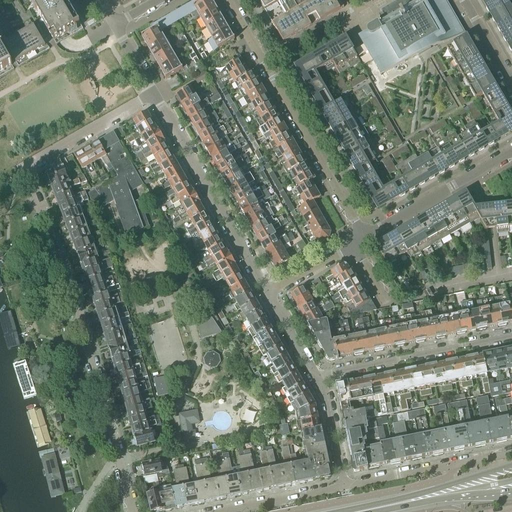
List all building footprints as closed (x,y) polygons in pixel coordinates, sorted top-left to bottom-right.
[(11,0),(0,6),(0,77),(14,70),(57,45),(55,41),(56,41),(56,40),(62,37),(67,33),(70,37),(80,32),(77,28),(79,26),(64,0),(11,0)] [(197,0),(173,14),(178,22),(195,11),(199,18),(216,8),(211,0),(205,0),(199,4),(197,0)] [(257,0),(264,11),(278,3),(285,16),(272,24),(283,43),(289,40),(343,8),(338,0),(257,0)] [(417,0),(407,0),(399,5),(398,5),(397,5),(397,6),(395,7),(378,17),(382,23),(381,23),(381,24),(379,25),(370,31),(369,31),(369,32),(368,32),(368,33),(369,33),(369,34),(369,35),(370,35),(371,35),(372,35),(375,34),(376,37),(372,39),(364,44),(378,69),(379,69),(381,73),(379,74),(380,75),(404,63),(407,62),(417,55),(443,41),(444,43),(443,43),(443,44),(465,33),(463,34),(457,24),(443,0),(440,0),(434,4),(432,1),(433,0),(422,0),(421,1),(421,0),(421,1),(419,2),(418,2),(417,0)] [(489,12),(492,16),(509,6),(505,0),(495,0),(486,5),(487,8),(485,9),(488,13),(489,12)] [(495,22),(498,26),(511,17),(511,10),(509,6),(492,16),(492,18),(491,18),(494,23),(495,22)] [(222,19),(216,8),(199,18),(205,29),(222,19)] [(141,37),(147,48),(164,38),(160,32),(178,22),(173,14),(150,27),(152,31),(141,37)] [(500,32),(504,35),(511,30),(511,17),(498,26),(498,28),(497,28),(499,33),(500,32)] [(228,29),(222,19),(205,29),(211,39),(228,29)] [(234,40),(228,29),(211,39),(207,42),(213,53),(217,49),(217,50),(234,40)] [(506,42),(509,45),(511,43),(511,30),(504,35),(504,37),(502,38),(505,42),(506,42)] [(147,48),(153,59),(170,49),(164,38),(147,48)] [(446,49),(452,60),(470,49),(467,45),(469,44),(466,39),(464,40),(464,39),(446,49)] [(341,44),(336,47),(349,70),(360,63),(347,41),(346,41),(345,40),(340,42),(341,44)] [(331,50),(326,53),(335,68),(339,75),(349,70),(336,47),(335,45),(330,48),(331,50)] [(452,60),(458,69),(475,59),(473,54),(474,53),(472,48),(470,49),(452,60)] [(153,59),(159,69),(176,59),(170,49),(153,59)] [(321,56),(309,63),(315,73),(324,68),(326,72),(335,68),(326,53),(325,51),(320,54),(321,56)] [(227,60),(230,65),(235,62),(232,57),(227,60)] [(434,60),(438,67),(442,65),(438,57),(434,60)] [(176,59),(159,69),(165,80),(187,67),(181,58),(176,59)] [(458,69),(464,79),(481,69),(478,64),(480,63),(477,58),(475,59),(458,69)] [(211,76),(214,80),(216,83),(244,67),(242,65),(243,64),(241,60),(240,60),(239,60),(235,62),(230,65),(226,68),(223,73),(218,76),(217,73),(211,76)] [(307,85),(309,88),(320,82),(315,73),(309,63),(298,69),(304,80),(302,81),(305,86),(307,85)] [(442,65),(438,67),(442,74),(446,72),(442,65)] [(232,79),(235,83),(249,74),(247,70),(246,70),(244,67),(216,83),(220,91),(224,89),(222,85),(232,79)] [(464,79),(469,89),(487,79),(484,74),(486,73),(483,68),(481,69),(464,79)] [(193,79),(197,84),(208,78),(205,72),(193,79)] [(234,84),(238,91),(257,80),(255,78),(256,77),(253,72),(249,74),(235,83),(235,84),(234,84)] [(363,76),(355,80),(359,85),(366,81),(363,76)] [(333,81),(335,86),(343,82),(340,77),(333,81)] [(402,81),(406,90),(416,87),(413,77),(402,81)] [(445,79),(449,87),(454,84),(449,77),(445,79)] [(487,79),(469,89),(475,99),(492,89),(490,84),(492,83),(489,78),(487,79)] [(238,91),(242,99),(262,88),(260,83),(259,83),(257,80),(238,91)] [(359,85),(355,80),(348,84),(351,89),(359,85)] [(318,104),(321,109),(332,103),(320,82),(309,88),(316,99),(314,100),(317,105),(318,104)] [(335,86),(338,90),(345,86),(343,82),(335,86)] [(454,84),(449,87),(454,94),(458,92),(454,84)] [(345,86),(338,90),(341,95),(348,91),(345,86)] [(367,86),(362,89),(366,96),(371,93),(367,86)] [(180,103),(181,105),(195,97),(190,88),(176,96),(177,97),(176,98),(179,103),(180,103)] [(242,99),(247,106),(266,96),(264,93),(265,92),(262,88),(242,99)] [(220,91),(225,99),(228,97),(224,89),(220,91)] [(483,98),(494,116),(505,110),(498,99),(500,98),(497,93),(495,94),(494,91),(483,98)] [(184,110),(186,113),(207,101),(205,96),(202,98),(200,94),(195,97),(181,105),(180,106),(183,111),(184,110)] [(187,117),(189,122),(204,113),(202,109),(209,105),(220,99),(218,95),(214,97),(213,98),(207,101),(186,113),(188,116),(187,117)] [(247,106),(251,114),(271,103),(268,98),(267,98),(266,96),(247,106)] [(225,99),(229,107),(233,104),(228,97),(225,99)] [(461,97),(457,99),(461,107),(465,104),(461,97)] [(326,122),(328,121),(351,108),(345,98),(333,105),(332,103),(321,109),(325,116),(323,117),(326,122)] [(373,109),(374,108),(379,106),(374,98),(369,102),(373,109)] [(251,114),(256,122),(274,111),(273,108),(273,107),(271,103),(251,114)] [(229,107),(233,114),(237,112),(233,104),(229,107)] [(474,104),(466,108),(468,112),(469,113),(476,108),(474,104)] [(379,106),(374,108),(379,116),(383,113),(379,106)] [(332,132),(334,131),(351,121),(352,122),(357,119),(351,108),(328,121),(331,126),(329,127),(332,132)] [(466,108),(456,114),(458,118),(466,114),(465,114),(468,112),(466,108)] [(479,113),(476,108),(469,113),(471,117),(479,113)] [(223,112),(228,120),(231,118),(227,110),(223,112)] [(494,116),(499,124),(505,135),(511,130),(511,122),(509,117),(511,116),(508,111),(506,113),(505,110),(494,116)] [(204,113),(189,122),(192,127),(193,126),(195,128),(216,116),(214,113),(211,114),(209,111),(204,113)] [(256,122),(260,129),(280,118),(277,114),(276,114),(274,111),(256,122)] [(233,114),(238,122),(242,119),(237,112),(233,114)] [(135,125),(137,129),(152,121),(149,115),(148,116),(146,113),(125,125),(128,129),(135,125)] [(481,117),(479,113),(471,117),(474,122),(481,117)] [(458,118),(456,114),(449,118),(451,123),(458,118)] [(195,132),(198,137),(219,125),(216,121),(218,120),(216,116),(195,128),(196,131),(195,132)] [(263,138),(283,126),(281,123),(282,122),(280,118),(260,129),(259,130),(263,138)] [(381,121),(386,128),(390,125),(386,118),(381,121)] [(238,122),(242,129),(246,127),(242,119),(238,122)] [(338,142),(339,141),(362,128),(357,119),(352,122),(351,121),(334,131),(337,136),(335,137),(338,142)] [(127,140),(129,144),(155,129),(154,126),(155,125),(152,121),(137,129),(139,133),(132,137),(127,140)] [(444,121),(436,125),(439,131),(447,127),(444,121)] [(478,129),(488,145),(489,146),(494,144),(493,142),(505,135),(499,124),(489,129),(487,125),(478,129)] [(202,141),(204,144),(229,129),(228,126),(223,129),(223,128),(221,129),(219,125),(198,137),(201,142),(202,141)] [(390,125),(386,128),(385,129),(389,136),(394,133),(390,125)] [(439,131),(436,125),(429,130),(432,135),(439,131)] [(271,138),(273,141),(274,142),(288,133),(286,129),(285,129),(283,126),(263,138),(265,141),(271,138)] [(477,127),(467,133),(478,150),(479,152),(484,149),(483,147),(488,145),(478,129),(477,127)] [(124,136),(120,128),(114,131),(119,140),(124,136)] [(343,152),(345,151),(363,141),(368,138),(362,128),(339,141),(342,146),(341,147),(343,152)] [(143,140),(146,144),(161,136),(158,131),(157,132),(155,129),(129,144),(131,147),(136,144),(143,140)] [(204,147),(207,152),(222,144),(228,140),(226,136),(227,136),(232,133),(229,129),(204,144),(205,147),(204,147)] [(272,149),(274,152),(292,142),(290,138),(291,137),(288,133),(274,142),(273,141),(269,144),(272,149)] [(424,133),(416,137),(419,141),(426,137),(424,133)] [(454,133),(445,139),(458,162),(459,163),(464,161),(463,159),(468,156),(457,139),(454,133)] [(467,133),(457,139),(468,156),(469,158),(474,155),(473,153),(478,150),(467,133)] [(99,144),(112,168),(117,178),(88,194),(92,206),(99,203),(102,207),(113,201),(126,235),(149,227),(141,206),(137,201),(133,203),(130,193),(143,186),(133,168),(129,170),(125,163),(128,161),(128,160),(128,159),(125,153),(114,135),(99,144)] [(251,145),(254,143),(255,142),(251,135),(247,137),(251,145)] [(138,159),(164,144),(163,141),(164,141),(161,136),(146,144),(146,145),(141,148),(143,152),(136,156),(138,159)] [(419,141),(416,137),(409,141),(412,145),(419,141)] [(349,162),(351,161),(374,147),(368,138),(363,141),(345,151),(348,156),(346,157),(349,162)] [(392,141),(396,148),(401,145),(397,138),(392,141)] [(434,145),(437,150),(438,150),(448,167),(449,169),(454,166),(453,165),(458,162),(445,139),(434,145)] [(222,144),(207,152),(210,157),(211,157),(213,160),(239,145),(238,144),(237,142),(236,141),(232,144),(231,144),(228,140),(222,144)] [(108,170),(112,168),(99,144),(98,142),(94,144),(94,143),(89,146),(97,161),(101,159),(108,170)] [(278,160),(282,157),(297,148),(295,144),(294,144),(292,142),(274,152),(278,160)] [(153,156),(155,160),(170,151),(167,146),(166,147),(164,144),(138,159),(140,163),(145,160),(146,161),(153,156)] [(213,163),(216,168),(231,159),(229,155),(236,151),(240,148),(239,145),(213,160),(214,162),(213,163)] [(94,163),(97,161),(89,146),(84,149),(85,150),(81,152),(96,177),(100,175),(94,163)] [(355,171),(357,170),(372,162),(372,163),(380,158),(374,147),(351,161),(354,165),(352,166),(355,171)] [(406,147),(398,151),(401,156),(402,156),(409,152),(408,151),(406,147)] [(280,163),(282,167),(300,156),(299,154),(299,153),(297,148),(282,157),(284,161),(280,163)] [(438,150),(437,150),(428,155),(438,173),(439,175),(444,172),(443,170),(448,167),(438,150)] [(150,168),(152,172),(173,160),(171,157),(173,156),(170,151),(155,160),(157,164),(150,168)] [(253,153),(258,161),(261,159),(257,151),(255,152),(253,153)] [(401,156),(398,151),(391,155),(393,159),(394,161),(401,156)] [(92,179),(96,177),(81,152),(79,153),(78,152),(74,155),(74,156),(82,170),(86,168),(92,179)] [(428,155),(418,161),(428,179),(429,181),(434,178),(433,176),(438,173),(428,155)] [(282,167),(286,175),(291,172),(306,164),(303,159),(302,159),(300,156),(282,167)] [(415,156),(405,162),(418,184),(419,186),(424,183),(423,182),(428,179),(418,161),(415,156)] [(220,172),(222,175),(248,160),(245,157),(240,159),(233,163),(231,159),(216,168),(219,173),(220,172)] [(381,161),(383,166),(391,161),(388,157),(381,161)] [(258,161),(262,167),(262,169),(264,168),(268,165),(264,158),(261,159),(258,161)] [(48,179),(48,180),(65,173),(63,169),(62,167),(67,165),(66,164),(64,160),(45,171),(46,174),(45,175),(47,179),(48,179)] [(152,172),(154,176),(161,171),(164,175),(179,167),(176,162),(175,162),(173,160),(152,172)] [(222,178),(225,183),(247,171),(245,167),(245,166),(244,166),(249,163),(248,160),(222,175),(223,178),(222,178)] [(383,166),(386,170),(393,166),(391,161),(383,166)] [(362,180),(366,187),(377,181),(373,174),(378,172),(372,163),(372,162),(357,170),(359,175),(358,176),(360,181),(362,180)] [(395,168),(401,180),(408,191),(409,190),(410,192),(415,189),(414,187),(418,184),(405,162),(395,168)] [(286,175),(291,182),(309,172),(308,169),(308,168),(306,164),(291,172),(286,175)] [(393,166),(386,170),(389,175),(396,171),(393,166)] [(153,187),(155,190),(161,187),(182,175),(180,172),(181,172),(179,167),(164,175),(166,179),(153,187)] [(229,188),(230,190),(251,178),(247,171),(225,183),(228,188),(229,188)] [(268,175),(273,183),(276,180),(277,180),(272,172),(268,175)] [(291,192),(291,193),(310,182),(314,180),(313,179),(314,178),(312,174),(311,174),(309,172),(291,182),(295,190),(291,192)] [(50,185),(52,190),(69,183),(68,180),(68,179),(67,175),(66,175),(65,173),(48,180),(49,181),(47,181),(49,186),(50,185)] [(182,175),(161,187),(163,191),(170,187),(172,191),(187,182),(184,177),(183,178),(182,175)] [(52,193),(55,199),(70,193),(69,189),(86,182),(84,178),(75,181),(69,183),(52,190),(53,193),(52,193)] [(231,194),(234,199),(256,186),(251,178),(230,190),(232,193),(231,194)] [(273,183),(277,190),(281,188),(277,182),(276,180),(273,183)] [(377,181),(366,187),(369,192),(367,193),(370,198),(372,197),(378,208),(393,199),(387,188),(382,180),(378,183),(377,181)] [(401,180),(387,188),(393,199),(399,196),(400,198),(405,195),(404,193),(408,191),(401,180)] [(163,202),(164,205),(191,190),(189,188),(190,187),(187,182),(172,191),(175,195),(167,199),(163,202)] [(297,194),(300,198),(314,190),(314,189),(315,188),(313,185),(311,185),(310,182),(291,193),(293,196),(297,194)] [(256,186),(234,199),(237,204),(238,203),(239,206),(265,191),(263,187),(258,190),(256,186)] [(179,202),(181,206),(196,198),(193,192),(192,193),(191,190),(164,205),(167,209),(172,206),(179,202)] [(298,205),(301,208),(312,202),(319,198),(317,195),(318,194),(316,190),(315,190),(314,190),(300,198),(302,202),(298,205)] [(240,209),(243,214),(258,206),(257,205),(255,201),(262,197),(264,201),(269,198),(267,194),(265,191),(239,206),(241,208),(240,209)] [(58,203),(59,207),(86,196),(85,193),(72,197),(70,193),(55,199),(57,204),(58,203)] [(460,199),(457,202),(466,219),(469,224),(479,219),(476,212),(467,196),(465,197),(464,195),(460,198),(460,199)] [(62,214),(62,215),(77,209),(75,205),(88,201),(86,196),(59,207),(60,209),(59,209),(61,214),(62,214)] [(282,199),(286,206),(290,204),(285,196),(282,198),(282,199)] [(176,214),(178,218),(200,206),(198,203),(199,202),(196,198),(181,206),(183,210),(176,214)] [(246,218),(248,221),(274,206),(276,206),(274,203),(272,203),(267,206),(265,201),(257,205),(258,206),(243,214),(245,219),(246,218)] [(450,204),(447,208),(460,230),(469,224),(466,219),(457,202),(455,202),(454,201),(450,204)] [(301,214),(303,218),(318,210),(315,206),(314,205),(312,202),(301,208),(295,212),(291,214),(293,218),(301,214)] [(290,204),(286,206),(291,214),(295,212),(290,204)] [(188,217),(190,221),(205,213),(202,208),(201,208),(200,206),(178,218),(174,221),(172,221),(174,225),(188,217)] [(249,224),(251,229),(266,221),(264,217),(276,210),(274,206),(248,221),(250,224),(249,224)] [(508,234),(508,228),(505,208),(504,208),(503,206),(498,207),(499,208),(494,210),(496,229),(497,235),(508,234)] [(440,210),(437,214),(447,230),(450,235),(460,230),(447,208),(445,208),(444,207),(440,209),(440,210)] [(64,220),(66,225),(82,218),(81,215),(81,214),(80,210),(79,210),(78,209),(77,209),(62,215),(61,216),(63,221),(64,220)] [(298,227),(301,232),(322,219),(320,216),(320,214),(318,210),(303,218),(306,223),(298,227)] [(485,211),(476,212),(479,219),(486,230),(491,230),(496,229),(494,210),(489,210),(485,211)] [(431,216),(427,219),(440,241),(450,235),(447,230),(437,214),(435,214),(434,212),(430,215),(431,216)] [(185,229),(187,233),(208,221),(207,218),(208,218),(205,213),(190,221),(192,225),(185,229)] [(255,234),(257,237),(283,221),(281,217),(273,222),(271,218),(266,221),(251,229),(254,234),(255,234)] [(68,230),(70,235),(86,229),(84,225),(85,224),(83,220),(82,220),(82,218),(66,225),(65,226),(67,231),(68,230)] [(421,222),(417,225),(430,247),(440,241),(427,219),(425,219),(424,218),(420,221),(421,222)] [(311,231),(313,236),(328,228),(325,223),(324,223),(322,219),(301,232),(303,235),(311,231)] [(258,240),(260,245),(275,236),(273,232),(287,224),(285,220),(283,221),(257,237),(258,239),(258,240)] [(187,233),(192,241),(214,228),(211,223),(210,224),(208,221),(187,233)] [(411,227),(407,231),(420,253),(430,247),(417,225),(415,225),(415,224),(410,226),(411,227)] [(192,241),(196,249),(217,236),(216,234),(217,233),(214,228),(192,241)] [(328,228),(313,236),(316,241),(309,245),(311,249),(328,239),(330,232),(328,228)] [(72,241),(73,245),(89,239),(88,235),(88,234),(87,230),(86,230),(86,229),(70,235),(69,236),(71,241),(72,241)] [(172,232),(174,236),(176,239),(180,237),(176,230),(172,232)] [(401,233),(397,236),(407,254),(410,259),(420,253),(407,231),(405,231),(405,230),(400,232),(401,233)] [(264,249),(266,252),(272,248),(292,237),(291,234),(290,234),(285,236),(278,240),(275,236),(260,245),(263,250),(264,249)] [(391,238),(387,240),(397,259),(407,254),(397,236),(396,236),(395,235),(391,238)] [(206,248),(208,252),(215,248),(223,244),(220,239),(219,239),(217,236),(196,249),(198,252),(206,248)] [(266,255),(269,260),(284,252),(282,248),(289,244),(289,243),(294,240),(292,237),(272,248),(266,252),(267,255),(266,255)] [(75,250),(77,255),(93,249),(92,245),(92,244),(91,240),(90,240),(89,239),(73,245),(74,246),(72,246),(74,251),(75,250)] [(397,259),(387,240),(383,243),(382,242),(378,245),(376,246),(387,265),(397,259)] [(296,245),(302,254),(308,251),(302,241),(296,245)] [(203,261),(205,264),(226,252),(225,249),(223,244),(215,248),(208,252),(210,256),(203,261)] [(185,255),(189,253),(185,245),(181,248),(185,255)] [(79,261),(81,265),(96,260),(97,259),(95,255),(96,253),(94,250),(93,250),(93,249),(77,255),(77,256),(76,256),(78,261),(79,261)] [(284,252),(269,260),(273,268),(274,268),(275,269),(289,261),(286,255),(288,254),(286,250),(284,252)] [(214,263),(217,268),(231,259),(229,254),(228,255),(226,252),(205,264),(200,267),(200,268),(200,267),(202,270),(207,267),(207,268),(214,263)] [(200,281),(203,286),(235,267),(233,265),(234,264),(231,259),(217,268),(219,272),(212,275),(211,275),(200,281)] [(82,270),(84,274),(111,264),(109,260),(97,264),(96,260),(81,265),(80,266),(81,271),(82,270)] [(84,277),(85,282),(101,277),(100,272),(112,268),(111,264),(84,274),(85,276),(84,277)] [(322,283),(324,287),(351,271),(349,272),(345,264),(330,273),(332,277),(322,283)] [(223,279),(225,283),(240,275),(237,269),(236,270),(235,267),(203,286),(205,290),(216,283),(223,279)] [(340,283),(342,286),(356,279),(355,278),(356,277),(354,274),(353,274),(351,271),(324,287),(326,290),(328,294),(333,291),(331,288),(340,283)] [(217,298),(223,295),(244,283),(242,280),(243,279),(240,275),(225,283),(228,287),(213,296),(215,299),(217,298)] [(88,287),(89,290),(117,281),(116,277),(103,281),(101,277),(85,282),(87,287),(88,287)] [(331,299),(333,302),(360,286),(359,284),(359,282),(357,279),(356,279),(342,286),(345,291),(331,299)] [(293,301),(295,303),(320,289),(322,288),(318,280),(311,284),(313,288),(306,292),(304,288),(290,295),(291,296),(290,296),(293,301)] [(89,293),(91,299),(107,294),(106,289),(119,285),(117,281),(89,290),(90,293),(89,293)] [(234,299),(236,301),(249,293),(248,290),(249,290),(246,285),(245,285),(244,283),(223,295),(225,299),(228,297),(231,301),(234,299)] [(416,290),(414,287),(411,283),(407,286),(411,293),(416,290)] [(349,298),(351,302),(364,294),(365,292),(363,289),(361,289),(360,286),(333,302),(335,306),(349,298)] [(296,307),(298,311),(313,303),(311,300),(317,296),(317,295),(322,292),(320,289),(295,303),(297,306),(296,307)] [(423,293),(426,299),(432,295),(428,290),(423,293)] [(233,306),(237,312),(255,302),(254,301),(255,300),(253,297),(252,297),(249,293),(236,301),(234,301),(237,305),(233,306)] [(109,298),(107,294),(91,299),(93,304),(94,304),(95,307),(123,298),(121,294),(117,296),(109,298)] [(338,315),(340,318),(349,313),(370,301),(366,295),(365,295),(364,294),(351,302),(353,306),(338,315)] [(503,307),(498,308),(502,326),(506,325),(506,324),(511,323),(507,296),(501,297),(503,307)] [(98,315),(98,316),(113,311),(111,306),(120,304),(124,303),(123,298),(95,307),(96,310),(95,310),(97,315),(98,315)] [(302,316),(304,318),(331,303),(329,299),(315,307),(313,303),(298,311),(301,316),(302,316)] [(486,300),(492,327),(497,326),(499,327),(502,326),(498,308),(494,309),(492,299),(486,300)] [(477,306),(478,312),(482,330),(485,330),(486,328),(492,327),(486,300),(481,301),(481,305),(477,306)] [(370,301),(349,313),(351,316),(376,311),(370,301)] [(469,301),(465,302),(471,331),(477,330),(478,331),(482,330),(478,312),(473,313),(471,303),(470,304),(469,301)] [(239,315),(242,321),(260,311),(260,310),(260,309),(258,306),(257,305),(255,302),(237,312),(240,311),(242,314),(239,315)] [(462,315),(457,316),(461,334),(464,334),(465,332),(471,331),(465,302),(460,303),(460,306),(461,311),(462,315)] [(334,308),(331,303),(304,318),(305,321),(304,321),(306,325),(323,322),(320,317),(334,308)] [(461,334),(457,316),(453,317),(452,314),(451,308),(449,308),(445,309),(450,335),(456,334),(458,335),(461,334)] [(442,320),(437,321),(440,339),(444,338),(445,337),(450,335),(445,309),(440,310),(442,320)] [(100,322),(101,326),(118,320),(118,321),(129,317),(128,313),(117,316),(117,315),(116,312),(115,311),(115,310),(113,311),(98,316),(98,317),(97,317),(99,322),(100,322)] [(216,313),(221,321),(225,319),(219,310),(216,312),(216,313)] [(193,315),(201,340),(221,334),(206,311),(193,315)] [(244,324),(247,331),(265,320),(265,319),(265,318),(263,315),(262,314),(260,311),(242,321),(245,320),(247,323),(244,324)] [(430,312),(425,313),(430,340),(436,338),(437,339),(440,339),(437,321),(432,322),(430,312)] [(419,316),(415,317),(420,343),(423,342),(424,341),(430,340),(425,313),(419,314),(419,316)] [(414,315),(404,317),(409,344),(415,343),(416,344),(420,343),(415,317),(414,315)] [(396,329),(399,347),(403,346),(404,345),(409,344),(404,317),(398,319),(399,322),(395,322),(396,329)] [(367,319),(361,320),(363,326),(368,352),(374,351),(375,352),(379,351),(375,334),(371,335),(369,325),(368,325),(367,319)] [(103,332),(105,336),(122,331),(120,327),(121,325),(120,322),(119,321),(118,321),(118,320),(101,326),(102,327),(100,327),(102,332),(103,332)] [(247,331),(252,339),(270,329),(270,327),(269,324),(267,323),(265,320),(247,331)] [(359,337),(355,338),(358,356),(362,355),(363,354),(363,353),(368,352),(363,326),(361,320),(356,321),(359,337)] [(389,320),(384,322),(389,348),(395,347),(396,348),(399,347),(396,329),(391,330),(389,320)] [(5,324),(11,345),(14,346),(17,345),(18,343),(12,322),(10,321),(7,322),(5,324)] [(315,340),(317,344),(319,344),(324,342),(323,335),(329,334),(328,333),(329,333),(327,321),(323,322),(306,325),(310,332),(311,332),(315,339),(315,340)] [(341,323),(343,330),(348,357),(353,355),(355,356),(358,356),(355,338),(351,339),(349,329),(347,321),(341,323)] [(380,333),(375,334),(379,351),(382,351),(383,349),(389,348),(384,322),(378,323),(380,333)] [(252,339),(258,348),(276,338),(275,338),(276,336),(274,333),(272,333),(270,329),(252,339)] [(336,342),(334,342),(338,360),(341,359),(342,358),(348,357),(343,330),(337,331),(339,341),(336,342)] [(107,342),(108,347),(115,345),(116,347),(126,344),(124,337),(124,336),(123,333),(122,332),(122,331),(105,336),(105,337),(104,338),(105,342),(107,342)] [(338,360),(334,342),(331,343),(329,333),(328,333),(329,334),(323,335),(324,342),(319,344),(317,344),(320,348),(321,349),(325,356),(324,356),(326,360),(328,361),(327,362),(328,362),(328,361),(330,361),(338,360)] [(260,352),(263,357),(281,347),(280,347),(281,345),(279,342),(278,342),(276,338),(258,348),(258,349),(261,347),(263,350),(260,352)] [(231,342),(235,349),(240,346),(236,339),(231,342)] [(112,359),(112,360),(129,354),(128,350),(126,344),(116,347),(115,345),(108,347),(110,354),(109,354),(110,359),(112,359)] [(265,361),(268,367),(286,356),(286,354),(284,351),(283,351),(281,347),(263,357),(263,358),(266,356),(268,359),(265,361)] [(511,348),(503,351),(507,370),(511,368),(511,348)] [(112,363),(113,369),(128,364),(130,363),(129,359),(136,357),(141,356),(139,351),(129,354),(112,360),(113,363),(112,363)] [(503,351),(493,353),(497,372),(507,370),(503,351)] [(213,352),(207,354),(203,359),(204,366),(210,369),(216,368),(220,363),(219,356),(213,352)] [(493,353),(482,355),(486,374),(497,372),(493,353)] [(475,356),(471,357),(475,377),(481,376),(482,385),(488,384),(488,381),(486,374),(482,355),(482,356),(477,357),(475,356)] [(270,370),(273,375),(291,365),(291,363),(289,360),(288,360),(286,356),(268,367),(271,365),(273,368),(270,370)] [(467,359),(461,360),(467,388),(472,387),(470,378),(475,377),(471,357),(468,358),(467,359)] [(454,360),(451,361),(455,381),(460,380),(462,389),(467,388),(461,360),(456,361),(454,360)] [(446,363),(441,364),(446,393),(448,403),(459,401),(458,396),(450,398),(449,392),(452,392),(451,385),(455,384),(455,381),(451,361),(447,362),(446,363)] [(116,373),(117,377),(128,373),(145,368),(144,365),(139,366),(131,368),(130,363),(128,364),(113,369),(115,374),(116,373)] [(434,364),(430,365),(434,385),(439,384),(441,394),(446,393),(441,364),(435,365),(434,364)] [(19,369),(25,389),(27,390),(30,389),(32,386),(25,366),(23,365),(20,366),(19,369)] [(278,385),(282,383),(296,374),(296,372),(295,369),(293,369),(291,365),(273,375),(273,376),(276,374),(278,377),(275,379),(278,385)] [(425,367),(420,368),(426,397),(431,396),(429,386),(434,385),(430,365),(427,366),(425,367)] [(117,380),(118,385),(128,382),(135,380),(134,376),(142,374),(143,378),(147,377),(146,373),(145,368),(128,373),(117,377),(118,380),(117,380)] [(413,369),(410,370),(413,390),(419,388),(421,398),(426,397),(420,368),(415,370),(413,369)] [(405,372),(400,373),(405,401),(406,401),(411,400),(409,391),(413,390),(410,370),(406,370),(405,372)] [(392,373),(389,374),(393,394),(398,393),(400,402),(399,402),(400,408),(396,409),(397,413),(408,411),(406,401),(405,401),(400,373),(394,374),(392,373)] [(281,390),(285,396),(303,385),(302,385),(303,384),(301,380),(299,380),(296,374),(282,383),(285,388),(281,390)] [(384,376),(379,377),(387,415),(397,413),(396,409),(391,410),(388,395),(393,394),(389,374),(386,375),(384,376)] [(372,377),(369,378),(373,399),(378,398),(382,416),(387,415),(379,377),(374,378),(372,377)] [(364,380),(358,381),(362,401),(373,399),(369,378),(365,379),(364,380)] [(155,381),(158,397),(172,394),(169,379),(155,381)] [(121,390),(122,394),(150,386),(149,382),(144,383),(136,385),(135,380),(128,382),(118,385),(120,391),(121,390)] [(347,383),(350,403),(358,402),(359,405),(358,405),(359,409),(363,409),(362,401),(358,381),(347,383)] [(502,396),(510,394),(511,393),(511,381),(503,383),(499,384),(493,385),(488,386),(490,398),(502,396)] [(338,395),(341,414),(353,411),(355,410),(352,406),(348,406),(347,404),(350,403),(347,383),(343,384),(342,383),(335,385),(338,395)] [(287,399),(290,405),(308,395),(308,394),(308,392),(306,389),(305,389),(303,385),(285,396),(288,394),(290,397),(287,399)] [(122,397),(123,403),(140,398),(139,394),(147,392),(147,391),(151,390),(150,386),(122,394),(123,397),(122,397)] [(290,405),(292,409),(294,413),(298,412),(315,408),(314,406),(313,404),(313,402),(312,399),(310,398),(308,395),(290,405)] [(487,397),(481,399),(490,444),(496,443),(497,444),(501,443),(497,422),(492,423),(487,397)] [(126,408),(127,411),(155,403),(154,400),(149,401),(141,403),(140,398),(123,403),(125,408),(126,408)] [(481,426),(476,427),(480,447),(485,446),(485,445),(490,444),(481,399),(476,400),(481,426)] [(502,421),(497,422),(501,443),(506,442),(507,441),(511,439),(509,422),(508,417),(505,407),(504,401),(499,402),(499,399),(494,400),(496,409),(498,409),(499,413),(500,413),(502,421)] [(271,403),(276,413),(280,410),(275,401),(271,403)] [(460,403),(460,407),(469,448),(474,447),(475,448),(480,447),(476,427),(471,428),(467,407),(471,406),(470,401),(460,403)] [(126,415),(128,420),(145,415),(144,411),(151,409),(151,408),(156,407),(155,403),(127,411),(128,414),(126,415)] [(31,409),(37,429),(40,430),(43,429),(44,427),(38,407),(35,405),(32,406),(31,409)] [(448,425),(442,427),(448,453),(453,452),(454,452),(463,450),(464,449),(469,448),(460,407),(455,408),(456,410),(460,430),(450,432),(448,425)] [(296,423),(317,418),(316,415),(317,413),(316,410),(315,409),(315,408),(298,412),(294,413),(295,413),(296,419),(299,418),(300,422),(296,423)] [(252,423),(256,413),(246,409),(243,420),(252,423)] [(423,410),(418,412),(427,457),(432,456),(433,457),(437,456),(433,435),(428,436),(423,410)] [(188,425),(193,424),(199,423),(196,411),(179,415),(184,442),(196,440),(194,431),(190,432),(188,425)] [(353,411),(341,414),(343,424),(377,417),(375,411),(365,413),(364,411),(353,414),(353,411)] [(407,414),(408,419),(408,421),(413,420),(417,439),(412,440),(416,460),(421,459),(422,458),(427,457),(418,412),(407,414)] [(439,434),(433,435),(437,456),(442,455),(443,454),(448,453),(442,427),(441,421),(440,416),(439,412),(434,413),(439,434)] [(407,414),(396,416),(406,461),(410,460),(412,461),(416,460),(412,440),(407,441),(403,420),(408,419),(407,414)] [(131,425),(132,428),(160,421),(159,417),(154,418),(146,420),(145,415),(128,420),(129,425),(131,425)] [(396,443),(391,444),(395,464),(399,463),(400,462),(406,461),(396,416),(391,417),(391,419),(389,419),(390,423),(392,422),(396,443)] [(346,435),(368,431),(373,430),(377,429),(376,424),(381,423),(380,423),(380,419),(374,420),(375,423),(367,425),(366,420),(377,418),(377,417),(343,424),(346,435)] [(300,433),(302,433),(320,429),(319,429),(318,425),(319,424),(318,420),(317,419),(317,418),(296,423),(299,433),(300,433)] [(131,432),(133,437),(151,431),(150,431),(149,428),(156,426),(157,430),(162,428),(160,421),(132,428),(132,431),(131,432)] [(376,424),(377,429),(379,439),(381,448),(384,466),(389,465),(390,465),(395,464),(391,444),(386,445),(382,428),(381,426),(387,425),(386,422),(380,423),(381,423),(376,424)] [(285,425),(281,426),(279,426),(281,437),(285,436),(289,435),(287,425),(285,425)] [(302,433),(300,433),(302,443),(302,444),(312,442),(314,448),(323,446),(321,435),(322,434),(322,430),(320,430),(320,429),(302,433)] [(151,431),(133,437),(134,436),(134,438),(133,438),(134,443),(135,443),(137,447),(154,443),(151,431)] [(346,435),(349,451),(361,449),(360,444),(364,443),(368,442),(368,441),(364,442),(363,436),(369,435),(368,431),(346,435)] [(285,467),(280,468),(283,487),(290,486),(290,485),(294,484),(287,447),(286,441),(285,436),(281,437),(283,449),(281,449),(285,467)] [(306,450),(308,460),(326,457),(326,456),(326,455),(326,451),(325,451),(323,446),(314,448),(312,442),(302,444),(303,451),(306,450)] [(291,446),(287,447),(294,484),(299,483),(299,484),(306,483),(302,464),(297,465),(295,455),(293,456),(291,446)] [(265,448),(266,452),(273,488),(277,487),(277,488),(283,487),(280,468),(275,469),(271,447),(265,448)] [(381,448),(370,450),(371,458),(365,459),(367,470),(378,468),(379,467),(384,466),(381,448)] [(235,470),(237,477),(241,496),(247,495),(247,494),(251,493),(243,451),(242,449),(237,450),(239,458),(238,458),(240,469),(235,470)] [(363,449),(361,449),(349,451),(353,472),(354,473),(367,470),(365,459),(371,458),(370,450),(364,451),(363,449)] [(250,450),(243,451),(251,493),(256,492),(256,493),(262,492),(258,473),(254,474),(250,456),(251,456),(250,450)] [(263,472),(258,473),(262,492),(269,490),(269,489),(273,488),(266,452),(259,454),(263,472)] [(222,458),(230,497),(234,496),(234,497),(241,496),(237,477),(232,478),(228,454),(221,455),(222,458)] [(308,463),(302,464),(306,483),(315,481),(315,480),(320,479),(322,479),(329,478),(328,475),(329,474),(326,457),(308,460),(308,463)] [(220,481),(215,482),(219,500),(225,499),(225,498),(230,497),(222,458),(218,459),(218,462),(216,463),(220,481)] [(46,462),(52,483),(54,484),(57,483),(58,481),(53,461),(50,459),(47,460),(46,462)] [(200,461),(200,462),(208,502),(213,501),(213,502),(219,500),(215,482),(214,476),(210,477),(207,463),(206,463),(205,460),(200,461)] [(159,462),(141,465),(141,466),(140,467),(141,472),(143,472),(144,476),(157,473),(158,477),(169,475),(168,471),(161,472),(160,468),(161,466),(161,463),(159,463),(159,462)] [(198,485),(194,486),(197,505),(204,504),(204,503),(208,502),(200,462),(196,462),(197,467),(195,467),(198,485)] [(183,466),(179,467),(186,506),(191,505),(191,506),(197,505),(194,486),(189,487),(186,469),(183,469),(183,466)] [(176,490),(172,491),(175,509),(182,508),(182,507),(186,506),(179,467),(174,468),(175,471),(173,471),(176,490)] [(143,479),(145,485),(158,482),(156,476),(143,479)] [(171,490),(160,493),(163,510),(164,510),(165,511),(175,509),(172,491),(171,491),(171,490)] [(163,510),(160,493),(147,495),(150,511),(158,511),(163,510)]
